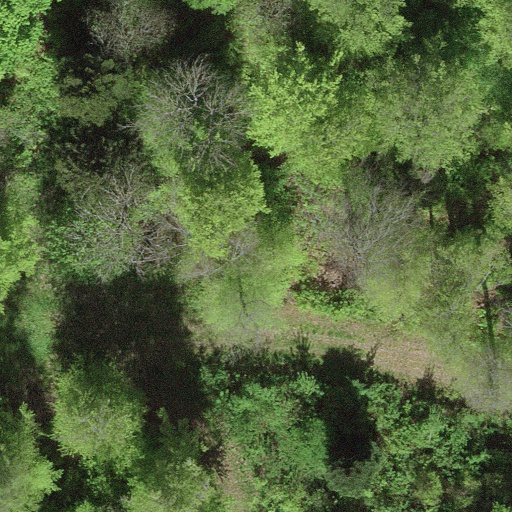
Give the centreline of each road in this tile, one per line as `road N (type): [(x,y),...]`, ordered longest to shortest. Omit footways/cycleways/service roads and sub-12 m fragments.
road 1 (track): [(511,386),(321,347),(0,260)]
road 2 (track): [(0,264),(225,457),(232,511)]
road 3 (track): [(208,0),(181,21),(0,250)]
